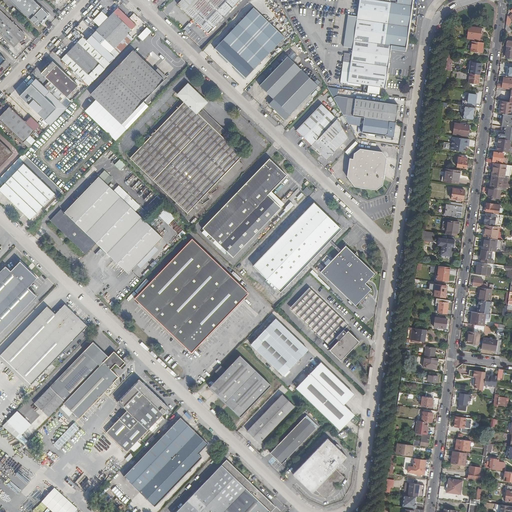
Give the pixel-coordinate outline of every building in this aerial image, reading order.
[(32,0),(9,0),(37,26),(48,15),(32,0)] [(182,0),(177,5),(208,34),(240,0),(182,0)] [(348,83),(385,88),(391,46),(406,48),(412,0),(397,0),(397,4),(382,2),(380,1),(369,0),(359,0),(352,55),(344,54),(343,62),(350,64),(348,83)] [(86,40),(105,58),(109,63),(131,40),(127,35),(136,26),(118,8),(91,36),(86,40)] [(284,38),(266,21),(263,18),(253,9),(214,49),(245,78),(284,38)] [(0,10),(0,34),(13,48),(25,35),(0,10)] [(269,12),(263,18),(266,21),(272,15),(269,12)] [(473,39),(472,42),(483,43),(483,40),(480,39),(481,29),(469,27),(467,39),(473,39)] [(105,58),(86,40),(80,46),(99,64),(105,58)] [(483,43),(472,42),(472,41),(471,47),(469,46),(468,50),(471,51),(471,52),(482,53),(482,52),(484,52),(484,48),(483,48),(483,43)] [(88,75),(99,64),(80,46),(77,43),(66,54),(61,60),(88,86),(93,80),(88,75)] [(450,55),(457,56),(458,50),(452,50),(453,47),(448,46),(448,49),(447,54),(450,55)] [(163,80),(154,71),(132,50),(90,95),(121,124),(163,80)] [(292,51),(287,57),(292,62),(297,56),(292,51)] [(292,62),(287,57),(259,86),(273,100),(269,104),(285,120),(318,87),(292,62)] [(88,75),(93,80),(109,63),(105,58),(99,64),(88,75)] [(471,63),(469,74),(480,75),(482,64),(471,63)] [(55,65),(44,77),(66,98),(77,86),(55,65)] [(154,71),(163,80),(166,77),(157,68),(154,71)] [(480,75),(469,74),(457,72),(457,78),(469,80),(468,83),(478,85),(480,75)] [(504,78),(503,85),(502,86),(505,86),(505,88),(511,88),(511,80),(511,78),(509,78),(508,79),(504,78)] [(31,84),(19,96),(45,120),(56,109),(31,84)] [(196,112),(200,107),(205,102),(188,85),(179,95),(184,101),(130,158),(187,213),(242,156),(219,135),(196,112)] [(469,94),(467,106),(475,108),(477,95),(469,94)] [(398,106),(348,98),(346,116),(364,119),(362,133),(394,137),(398,106)] [(511,103),(498,101),(498,105),(500,105),(499,114),(504,114),(510,115),(511,103)] [(321,104),(296,130),(312,145),(327,160),(348,138),(337,119),(321,104)] [(467,106),(464,106),(463,115),(463,119),(473,120),(474,117),(475,108),(467,106)] [(34,131),(9,107),(0,116),(0,120),(23,143),(34,131)] [(196,112),(219,135),(224,130),(200,107),(196,112)] [(504,127),(511,128),(511,115),(510,115),(504,114),(503,122),(502,122),(501,127),(504,127)] [(469,126),(455,124),(453,134),(467,136),(469,126)] [(511,128),(504,127),(504,131),(505,132),(505,134),(504,133),(499,133),(498,139),(511,141),(511,128)] [(468,147),(469,140),(452,137),(451,144),(444,143),(443,149),(451,150),(464,152),(465,148),(463,148),(464,146),(468,147)] [(498,145),(497,152),(509,153),(510,148),(511,141),(498,139),(498,144),(499,144),(499,146),(498,145)] [(0,165),(12,154),(0,142),(0,165)] [(353,159),(349,159),(347,177),(355,187),(376,190),(383,185),(386,159),(382,152),(360,149),(353,154),(353,159)] [(493,160),(487,160),(486,162),(494,164),(500,165),(502,154),(494,153),(493,160)] [(23,164),(0,187),(0,191),(29,219),(54,194),(56,196),(61,191),(26,157),(21,162),(23,164)] [(458,158),(457,167),(466,169),(468,159),(458,158)] [(119,171),(125,165),(119,159),(113,165),(119,171)] [(286,175),(269,159),(202,228),(233,257),(281,208),(268,195),(286,175)] [(492,176),(504,178),(506,165),(500,165),(494,164),(492,176)] [(460,171),(445,169),(443,182),(458,184),(460,171)] [(504,178),(492,176),(490,188),(497,189),(502,190),(503,187),(504,178)] [(96,243),(128,273),(162,238),(99,177),(65,213),(60,209),(50,220),(85,254),(96,243)] [(306,187),(303,191),(307,195),(311,191),(306,187)] [(497,189),(490,188),(488,188),(487,196),(492,197),(491,200),(495,201),(497,189)] [(464,190),(453,189),(452,199),(463,201),(464,190)] [(53,195),(41,209),(43,211),(56,198),(53,195)] [(289,202),(283,210),(287,213),(292,205),(289,202)] [(313,203),(253,266),(280,292),(341,229),(313,203)] [(461,217),(462,204),(449,203),(449,206),(447,205),(445,215),(461,217)] [(496,214),(498,215),(499,205),(486,203),(485,213),(496,214)] [(164,207),(157,214),(168,224),(175,218),(164,207)] [(496,214),(485,213),(484,222),(495,224),(496,214)] [(459,222),(448,221),(446,232),(457,233),(459,222)] [(485,225),(483,238),(497,240),(498,227),(485,225)] [(433,242),(434,233),(423,231),(421,240),(433,242)] [(497,240),(483,238),(481,250),(491,251),(495,252),(497,240)] [(248,293),(192,240),(135,299),(191,352),(248,293)] [(442,245),(441,255),(450,256),(451,247),(442,245)] [(346,246),(321,272),(355,305),(371,289),(365,283),(374,274),(346,246)] [(491,251),(481,250),(480,258),(481,259),(480,262),(492,264),(493,260),(490,260),(491,251)] [(5,267),(0,272),(0,332),(36,296),(27,288),(37,278),(19,262),(10,271),(5,267)] [(477,265),(476,274),(489,276),(490,268),(477,265)] [(450,268),(439,266),(437,280),(447,281),(450,268)] [(473,278),(472,286),(480,288),(491,289),(493,289),(494,285),(489,284),(488,286),(487,286),(487,285),(482,284),(482,280),(473,278)] [(359,341),(348,331),(347,333),(343,330),(348,326),(348,325),(310,288),(291,308),(329,345),(336,338),(339,341),(330,350),(341,361),(359,341)] [(480,288),(478,300),(479,300),(483,301),(490,302),(491,289),(480,288)] [(449,301),(436,299),(436,303),(439,303),(437,313),(447,314),(449,301)] [(483,301),(479,300),(478,305),(479,305),(478,313),(485,314),(490,314),(491,307),(493,307),(493,302),(490,302),(483,301)] [(64,305),(55,315),(47,307),(0,355),(0,379),(18,397),(87,326),(64,305)] [(470,324),(472,325),(483,326),(485,314),(478,313),(472,312),(470,324)] [(440,318),(440,316),(436,315),(435,318),(434,327),(445,329),(447,319),(440,318)] [(275,319),(251,344),(283,375),(307,350),(275,319)] [(479,334),(483,335),(484,332),(485,326),(483,326),(472,325),(471,333),(468,332),(467,343),(476,344),(477,340),(479,340),(479,334)] [(411,334),(410,340),(419,341),(424,342),(426,330),(408,328),(408,333),(411,334)] [(482,341),(481,348),(495,350),(496,341),(483,339),(482,341)] [(65,402),(108,357),(93,342),(34,403),(48,417),(64,401),(65,402)] [(424,357),(434,358),(434,354),(435,348),(434,348),(425,347),(424,357)] [(65,402),(63,404),(79,418),(118,377),(111,370),(116,364),(121,368),(126,363),(114,351),(108,357),(65,402)] [(240,356),(210,387),(240,417),(271,385),(240,356)] [(434,358),(424,357),(423,368),(436,369),(437,359),(434,358)] [(321,363),(296,388),(340,430),(354,416),(344,405),(354,394),(321,363)] [(484,373),(469,371),(469,376),(475,378),(474,388),(481,389),(484,373)] [(485,376),(483,389),(489,390),(490,387),(496,388),(497,382),(497,378),(497,376),(495,376),(495,378),(493,377),(485,376)] [(139,380),(118,401),(128,411),(107,432),(127,452),(169,408),(139,380)] [(471,396),(459,394),(458,404),(459,404),(458,410),(465,411),(467,401),(470,401),(471,396)] [(494,400),(493,404),(501,405),(502,403),(506,403),(507,398),(499,397),(499,395),(497,394),(495,394),(494,400)] [(247,431),(260,443),(295,407),(283,395),(247,431)] [(433,398),(422,397),(421,406),(432,407),(433,398)] [(60,409),(41,429),(55,442),(74,422),(60,409)] [(421,420),(421,421),(428,422),(432,423),(433,413),(422,412),(422,417),(415,416),(414,419),(421,420)] [(270,453),(282,464),(316,428),(305,417),(270,453)] [(465,418),(455,417),(454,427),(461,428),(460,432),(467,433),(468,429),(464,428),(465,418)] [(198,454),(207,444),(181,418),(124,476),(155,506),(202,457),(198,454)] [(161,420),(150,432),(153,434),(164,423),(161,420)] [(416,433),(427,435),(428,430),(427,430),(428,422),(421,421),(417,421),(415,433),(416,433)] [(428,446),(429,435),(427,435),(416,433),(415,437),(421,438),(421,441),(414,441),(413,446),(420,447),(421,445),(428,446)] [(335,468),(346,457),(327,439),(293,474),(312,492),(315,489),(324,498),(344,478),(335,468)] [(470,441),(456,439),(455,449),(469,451),(470,441)] [(412,455),(413,445),(397,443),(396,453),(412,455)] [(216,448),(212,452),(217,456),(220,452),(216,448)] [(465,465),(467,453),(452,451),(451,456),(453,456),(452,463),(465,465)] [(426,460),(414,458),(413,467),(409,466),(408,472),(417,474),(417,476),(421,476),(421,474),(424,475),(426,460)] [(487,469),(504,471),(505,463),(498,462),(498,460),(490,459),(490,462),(486,461),(486,465),(485,465),(485,468),(487,469)] [(227,460),(176,511),(270,511),(275,507),(227,460)] [(346,463),(340,469),(343,471),(348,465),(346,463)] [(480,471),(480,468),(469,466),(468,478),(482,480),(484,472),(480,471)] [(511,472),(505,471),(503,481),(511,481),(511,472)] [(69,477),(66,480),(79,491),(81,489),(69,477)] [(394,480),(387,479),(385,492),(389,492),(390,487),(393,487),(394,480)] [(462,481),(448,479),(446,493),(460,494),(462,481)] [(408,495),(415,496),(423,497),(424,485),(410,483),(409,484),(408,495)] [(51,511),(74,511),(77,509),(53,487),(32,510),(33,511),(41,511),(46,507),(51,511)] [(414,501),(415,496),(408,495),(404,495),(403,507),(414,509),(415,509),(415,504),(413,503),(414,501)]
